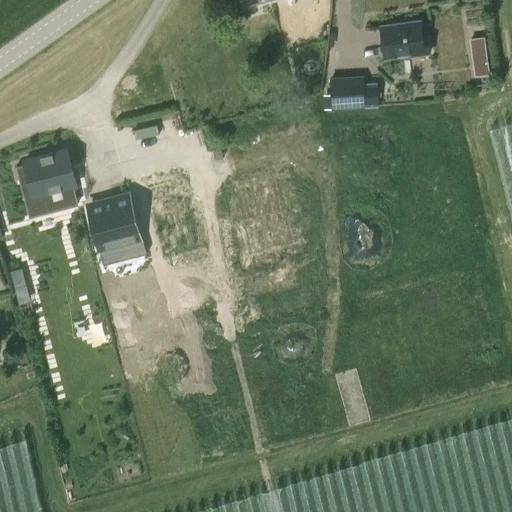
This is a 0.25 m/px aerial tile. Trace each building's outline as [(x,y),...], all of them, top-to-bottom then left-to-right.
[(320,5),(318,0),(242,0),(244,3),(246,3),(259,54),(282,48),(270,0),(296,0),(299,10),(320,5)] [(424,37),(421,21),(382,26),(386,56),(409,53),(409,54),(431,51),(429,36),(424,37)] [(471,40),(473,51),(485,50),(484,38),(471,40)] [(363,77),(331,79),(333,108),(365,106),(363,77)] [(235,157),(241,184),(284,174),(278,147),(235,157)] [(26,164),(16,167),(19,181),(24,179),(32,210),(60,202),(61,208),(77,204),(73,186),(74,186),(76,185),(67,149),(25,160),(26,164)] [(297,286),(285,230),(273,233),(264,192),(211,204),(233,300),(297,286)] [(132,195),(88,206),(104,265),(147,253),(142,234),(139,221),(132,195)] [(10,271),(15,288),(27,285),(22,268),(10,271)] [(219,326),(205,271),(108,294),(121,349),(219,326)]
